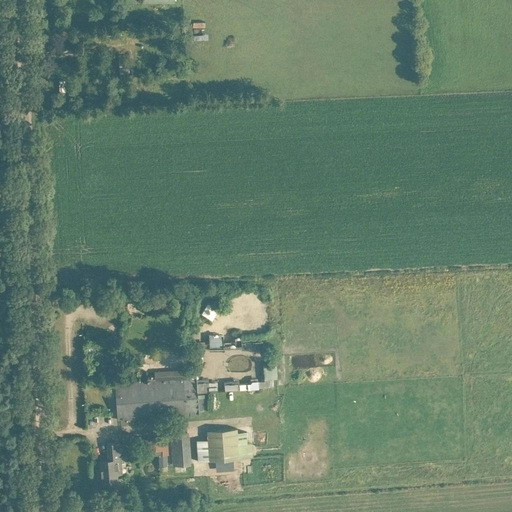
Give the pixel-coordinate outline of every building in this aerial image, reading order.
[(193,21),(193,40),(206,39),(206,21),(193,21)] [(118,59),(119,66),(129,65),(128,58),(118,59)] [(203,314),(216,319),(221,307),(208,301),(203,314)] [(226,334),(210,334),(210,345),(226,345),(226,334)] [(175,369),(172,352),(158,355),(161,371),(175,369)] [(263,379),(276,378),(275,362),(263,362),(263,379)] [(197,392),(196,382),(196,378),(115,383),(118,419),(199,414),(197,394),(197,392)] [(225,389),(257,387),(256,380),(225,383),(225,389)] [(208,381),(196,382),(197,392),(209,391),(208,381)] [(209,460),(215,460),(233,458),(240,457),(238,432),(237,427),(207,430),(208,438),(209,460)] [(191,464),(189,430),(170,432),(173,465),(191,464)] [(238,432),(240,457),(253,456),(252,443),(247,443),(246,431),(238,432)] [(198,461),(209,460),(208,438),(196,439),(198,461)] [(169,465),(167,465),(166,439),(158,439),(158,444),(152,444),(152,440),(144,440),(144,445),(144,455),(158,454),(159,466),(161,466),(161,473),(169,472),(169,465)] [(109,459),(101,459),(101,469),(102,483),(103,485),(112,485),(118,484),(117,473),(116,467),(121,466),(121,458),(119,442),(117,442),(108,443),(109,459)]
